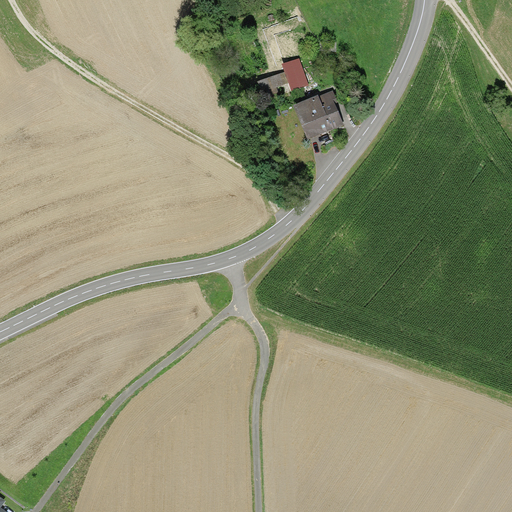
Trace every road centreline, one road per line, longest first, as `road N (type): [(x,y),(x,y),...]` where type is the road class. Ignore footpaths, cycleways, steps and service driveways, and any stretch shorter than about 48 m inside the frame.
road 1 (tertiary): [(424,0),(408,56),(370,126),(289,223),(232,257),(107,284),(0,331)]
road 2 (track): [(9,0),(29,30),(83,75),(231,158),(289,223)]
road 3 (track): [(258,511),(255,393),(264,351),(232,257)]
